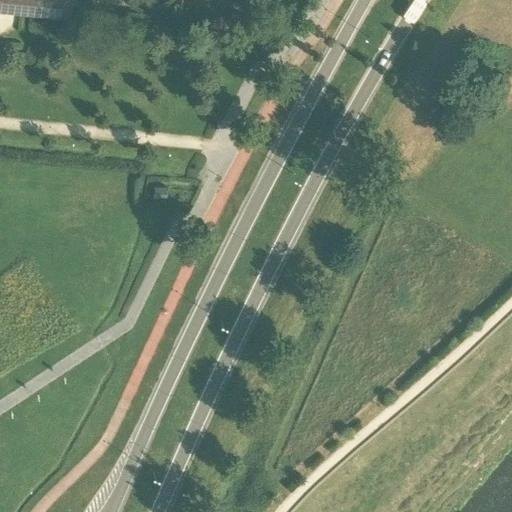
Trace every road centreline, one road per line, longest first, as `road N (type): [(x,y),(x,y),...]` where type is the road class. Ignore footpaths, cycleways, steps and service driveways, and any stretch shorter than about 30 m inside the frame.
road 1 (primary): [(153,511),(274,250),(414,0)]
road 2 (primary): [(360,0),(175,348),(107,511)]
road 3 (track): [(511,289),(297,482),(274,511)]
